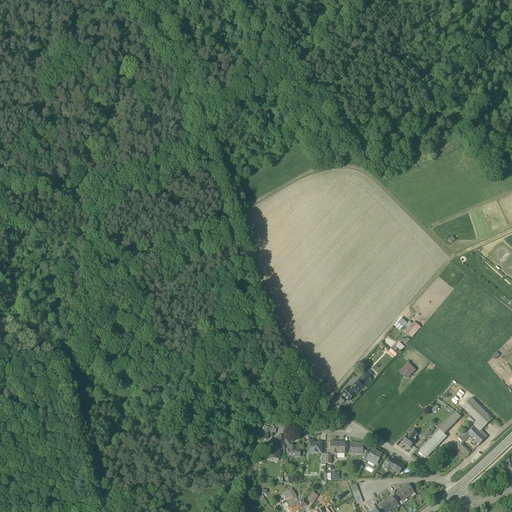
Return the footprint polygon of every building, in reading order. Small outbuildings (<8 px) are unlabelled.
[(412,339),(421,328),(414,322),(412,324),(409,321),(407,324),(402,319),(395,327),(400,331),(401,330),(412,339)] [(399,342),(396,347),(398,349),(401,351),(404,347),(399,342)] [(396,357),(399,353),(396,351),(393,348),(390,351),(396,357)] [(407,363),(398,373),(406,380),(415,371),(407,363)] [(368,371),(366,373),(358,381),(363,386),(365,384),(367,385),(368,384),(366,382),(371,377),(373,375),(369,371),(368,371)] [(508,387),(511,385),(510,385),(508,381),(511,378),(511,372),(503,379),(508,387)] [(349,390),(354,395),(363,386),(358,381),(351,389),(349,390)] [(349,390),(351,389),(349,387),(342,394),(349,401),(354,395),(349,390)] [(340,406),(344,401),(340,397),(336,401),(340,406)] [(475,428),(479,432),(481,431),(492,420),(471,398),(462,407),(471,416),(467,420),(475,428)] [(440,431),(443,434),(460,416),(456,412),(439,430),(440,431)] [(457,438),(462,442),(464,441),(465,441),(466,440),(466,439),(469,436),(468,435),(475,428),(471,424),(457,438)] [(469,436),(479,445),(487,437),(481,431),(479,432),(475,428),(468,435),(469,436)] [(422,437),(424,440),(432,432),(429,430),(422,437)] [(412,431),(408,436),(411,439),(415,435),(416,436),(417,434),(416,435),(412,432),(413,431),(412,431)] [(436,435),(442,441),(446,437),(443,434),(440,431),(436,435)] [(419,453),(425,459),(442,441),(436,435),(419,453)] [(412,440),(411,439),(408,436),(407,436),(402,443),(409,448),(414,442),(412,440)] [(316,453),(321,453),(321,444),(312,443),(312,441),(308,441),(308,451),(316,451),(316,453)] [(337,454),(344,454),(344,449),(345,443),(331,443),(330,453),(337,454)] [(362,454),(362,452),(363,444),(351,444),(350,454),(362,454)] [(457,447),(466,457),(470,453),(461,444),(457,447)] [(269,450),(269,457),(278,458),(278,459),(279,459),(279,450),(280,450),(280,445),(278,445),(269,445),(267,445),(267,450),(269,450)] [(291,457),(299,458),(300,450),(296,450),(292,450),(292,446),(288,446),(287,456),(291,456),(291,457)] [(376,451),(375,451),(375,453),(372,451),(370,455),(367,459),(368,460),(376,465),(382,455),(379,453),(376,451)] [(388,468),(399,474),(403,466),(392,460),(390,464),(387,468),(388,468)] [(408,486),(403,490),(408,497),(411,496),(410,495),(413,492),(408,486)] [(406,499),(408,497),(403,490),(397,494),(402,501),(405,499),(406,499)] [(285,499),(291,496),(289,493),(288,491),(282,494),(285,499)] [(308,501),(313,504),(318,496),(312,493),(308,501)] [(392,498),(386,502),(392,509),(395,507),(394,506),(397,504),(396,503),(392,497),(392,498)] [(302,500),(298,502),(295,504),(299,510),(306,506),(304,503),(302,500)] [(389,511),(392,509),(386,502),(380,507),(383,510),(384,511),(386,511),(389,511)]
